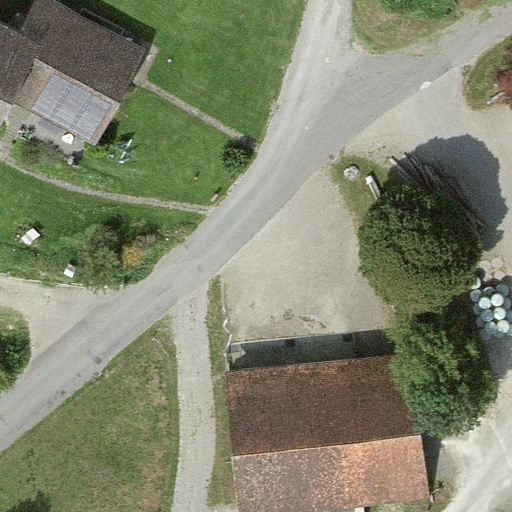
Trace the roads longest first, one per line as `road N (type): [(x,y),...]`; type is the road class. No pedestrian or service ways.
road 1 (unclassified): [(0,421),(193,264),(342,128),(411,74),(511,19)]
road 2 (track): [(188,511),(196,431),(193,264)]
road 3 (track): [(342,128),(313,100),(334,0)]
